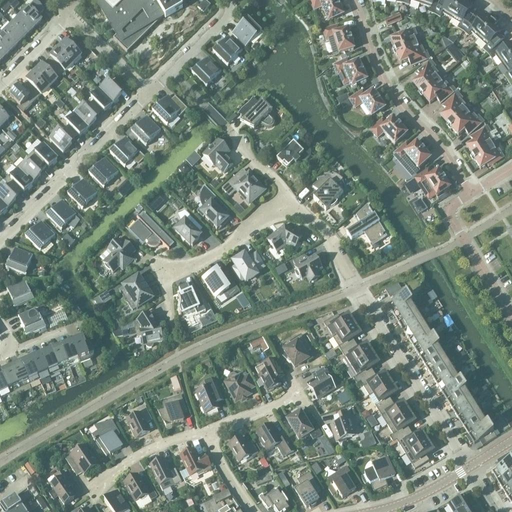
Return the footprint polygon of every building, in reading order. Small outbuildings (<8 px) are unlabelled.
[(95,0),(101,10),(106,4),(113,11),(118,6),(133,21),(117,36),(113,39),(127,53),(165,17),(164,16),(167,13),(170,17),(182,10),(176,0),(95,0)] [(327,0),(326,0),(312,0),(310,1),(314,11),(322,7),(329,23),(343,16),(335,0),(327,0)] [(422,0),(420,5),(430,9),(429,12),(435,14),(441,1),(438,0),(422,0)] [(441,0),(441,1),(435,14),(440,18),(442,14),(451,20),(463,0),(462,0),(463,0),(462,0),(441,0)] [(463,0),(451,20),(461,25),(459,29),(464,32),(473,20),(477,14),(470,10),(472,6),(466,2),(463,0)] [(201,5),(207,10),(211,6),(205,1),(201,5)] [(35,2),(20,17),(33,30),(42,21),(40,20),(38,17),(44,11),(35,2)] [(115,33),(117,36),(133,21),(118,6),(113,11),(106,4),(101,10),(114,32),(114,33),(115,33)] [(10,7),(7,5),(1,11),(4,13),(10,7)] [(473,20),(464,32),(468,36),(471,33),(479,40),(496,22),(495,22),(494,23),(491,21),(486,16),(482,20),(477,14),(473,20)] [(399,15),(385,21),(388,27),(401,21),(399,15)] [(20,17),(12,26),(25,39),(33,30),(20,17)] [(247,20),(232,35),(246,48),(246,49),(261,34),(261,33),(247,19),(246,19),(247,20)] [(496,22),(479,40),(487,47),(484,50),(489,54),(500,44),(495,39),(502,31),(497,26),(494,24),(496,22)] [(16,47),(25,39),(12,26),(3,34),(16,47)] [(328,40),(333,56),(354,50),(348,30),(340,32),(338,26),(323,31),(326,41),(328,40)] [(394,53),(419,42),(414,30),(391,40),(396,52),(394,53)] [(0,48),(8,56),(16,47),(3,34),(0,37),(0,48)] [(213,52),(228,67),(228,66),(243,51),(242,51),(229,38),(229,37),(214,52),(213,52)] [(58,50),(73,65),(85,53),(71,38),(67,42),(66,42),(58,50)] [(475,40),(467,53),(473,57),(482,44),(475,40)] [(424,54),(419,42),(394,53),(394,54),(396,53),(401,64),(412,60),(414,65),(411,67),(429,59),(426,53),(424,54)] [(500,44),(489,54),(492,59),(495,57),(502,66),(511,58),(511,44),(504,50),(500,44)] [(61,77),(73,65),(58,50),(50,58),(51,58),(47,62),(61,77)] [(192,73),(207,88),(207,87),(222,72),(221,72),(208,59),(208,58),(193,73),(192,73)] [(511,58),(502,66),(508,74),(505,77),(509,82),(511,79),(511,58)] [(343,62),(334,66),(338,76),(339,75),(343,86),(350,83),(353,88),(367,81),(358,62),(351,65),(348,59),(347,60),(343,62)] [(49,89),(61,77),(47,62),(43,66),(42,66),(34,73),(49,89)] [(419,96),(420,96),(441,78),(433,69),(435,67),(431,62),(415,74),(416,75),(418,73),(422,77),(413,85),(421,94),(419,96)] [(27,82),(23,86),(38,101),(49,89),(34,73),(26,81),(27,82)] [(441,78),(420,96),(422,95),(430,105),(439,97),(442,102),(440,104),(455,92),(451,86),(449,88),(441,78)] [(99,91),(99,92),(113,106),(114,106),(113,105),(119,99),(117,97),(123,91),(114,82),(110,86),(108,84),(100,92),(99,91)] [(38,101),(23,86),(19,90),(18,89),(10,97),(19,106),(17,108),(23,115),(38,101)] [(363,91),(349,100),(355,109),(362,104),(372,118),(385,109),(373,92),(366,96),(363,91)] [(93,102),(89,106),(98,115),(104,109),(107,112),(113,106),(99,92),(91,100),(93,102)] [(448,128),(468,110),(460,101),(462,99),(457,94),(443,107),(443,108),(446,105),(449,109),(441,117),(449,127),(448,128)] [(217,95),(213,99),(217,103),(221,99),(217,95)] [(153,111),(153,112),(167,126),(167,125),(178,115),(179,117),(186,110),(187,110),(175,98),(172,101),(169,97),(168,97),(153,111)] [(247,105),(245,107),(243,108),(241,111),(240,112),(239,113),(239,114),(238,115),(239,115),(245,118),(240,123),(254,130),(259,125),(266,129),(268,129),(271,129),(272,127),(274,126),(274,123),(274,121),(273,119),(269,115),(272,112),(262,101),(258,105),(253,99),(251,101),(250,102),(249,103),(247,105)] [(74,116),(89,130),(95,124),(92,121),(98,115),(89,106),(85,110),(83,108),(75,116),(74,116)] [(0,129),(13,116),(7,110),(2,114),(0,111),(0,129)] [(477,119),(468,110),(448,128),(448,129),(450,127),(458,137),(467,129),(471,133),(468,135),(469,136),(483,123),(479,117),(477,119)] [(88,130),(88,131),(89,130),(74,116),(74,117),(66,125),(68,127),(64,131),(74,140),(80,134),(82,136),(88,130)] [(148,118),(147,118),(132,133),(146,147),(161,132),(161,131),(160,131),(147,118),(148,118)] [(386,125),(382,120),(370,131),(378,139),(384,133),(395,145),(407,134),(393,119),(386,125)] [(471,160),(472,160),(495,145),(489,135),(491,133),(487,128),(470,138),(471,139),(474,137),(477,142),(467,148),(473,159),(471,160)] [(496,129),(491,132),(496,141),(501,138),(496,129)] [(74,140),(64,131),(60,135),(58,133),(50,141),(63,155),(70,148),(68,146),(74,140)] [(10,132),(7,135),(14,142),(17,139),(10,132)] [(124,168),(128,165),(132,160),(138,165),(144,159),(145,159),(140,153),(139,152),(139,153),(126,139),(111,154),(115,159),(115,160),(119,164),(120,163),(124,168)] [(203,156),(214,167),(215,166),(224,174),(233,165),(227,159),(224,157),(229,152),(226,150),(226,148),(226,146),(225,145),(223,144),(221,144),(218,141),(213,147),(211,147),(208,150),(208,151),(203,156)] [(9,143),(3,149),(5,152),(11,145),(9,143)] [(294,143),(277,160),(287,170),(294,163),(296,166),(300,162),(302,162),(307,161),(310,157),(311,152),(308,148),(304,145),(299,146),(297,147),(294,143)] [(406,144),(394,155),(401,163),(412,175),(418,170),(430,159),(417,143),(410,149),(406,144)] [(57,161),(41,145),(29,157),(43,171),(49,165),(51,167),(57,161)] [(504,159),(495,145),(472,160),(474,159),(480,170),(491,163),(493,165),(504,159)] [(29,157),(16,169),(19,172),(32,186),(39,179),(37,177),(43,171),(29,157)] [(105,160),(89,175),(94,180),(93,181),(98,185),(98,184),(103,189),(119,174),(118,173),(118,174),(105,161),(105,160)] [(184,166),(179,171),(183,175),(188,170),(184,166)] [(428,171),(415,180),(416,181),(420,187),(420,188),(424,193),(431,189),(436,196),(437,198),(450,189),(438,171),(431,176),(428,171)] [(24,189),(26,192),(32,186),(19,172),(11,180),(9,177),(4,182),(8,186),(18,195),(24,189)] [(235,177),(222,189),(229,197),(237,190),(249,204),(258,196),(260,196),(265,192),(265,190),(260,185),(258,185),(254,181),(255,180),(250,173),(240,182),(235,177)] [(312,187),(319,192),(313,198),(319,204),(317,205),(319,207),(320,208),(322,209),(324,209),(326,211),(329,208),(330,209),(332,208),(333,207),(335,206),(336,204),(337,202),(336,201),(343,194),(336,187),(343,180),(342,179),(340,178),(338,177),(337,176),(336,175),(334,175),(333,174),(332,174),(332,176),(330,175),(328,175),(326,175),(324,175),(324,178),(322,178),(320,178),(319,179),(317,180),(318,182),(316,183),(315,184),(314,186),(313,186),(312,187)] [(84,181),(68,196),(73,201),(72,202),(77,206),(77,205),(82,210),(98,195),(97,194),(97,195),(84,182),(84,181)] [(127,182),(123,186),(128,191),(132,187),(127,182)] [(0,202),(8,210),(14,204),(12,201),(18,195),(8,186),(4,190),(2,188),(0,190),(0,202)] [(203,208),(198,213),(203,218),(205,217),(217,229),(221,226),(222,227),(229,221),(223,215),(228,210),(204,187),(203,188),(202,189),(202,190),(201,191),(201,193),(200,194),(210,204),(207,208),(205,205),(203,208)] [(420,201),(413,206),(419,214),(426,210),(420,201)] [(63,202),(47,217),(52,222),(51,223),(55,227),(56,226),(61,231),(67,225),(74,229),(79,222),(74,218),(76,216),(76,215),(76,216),(63,203),(63,202)] [(150,203),(145,207),(152,214),(156,210),(150,203)] [(361,224),(347,233),(351,241),(364,233),(370,245),(381,238),(381,239),(383,237),(386,235),(379,224),(379,223),(375,216),(374,216),(367,205),(367,206),(356,216),(361,224)] [(139,206),(135,210),(139,215),(143,211),(139,206)] [(191,245),(192,247),(197,242),(196,241),(200,236),(197,233),(202,229),(185,212),(178,215),(182,224),(175,231),(180,236),(183,243),(186,242),(190,246),(191,245)] [(129,231),(143,245),(146,242),(148,244),(147,245),(148,246),(150,247),(152,248),(154,248),(156,248),(158,247),(159,246),(161,245),(160,244),(160,245),(159,244),(161,242),(169,250),(168,249),(173,244),(143,214),(138,219),(137,218),(140,221),(129,231)] [(42,223),(41,223),(26,238),(31,243),(30,244),(34,248),(35,247),(40,252),(55,237),(55,236),(55,237),(42,224),(42,223)] [(275,234),(267,241),(277,252),(286,245),(294,250),(302,237),(285,226),(279,231),(278,231),(278,232),(275,234)] [(123,271),(134,261),(128,255),(133,251),(125,242),(123,244),(119,240),(108,250),(112,254),(103,263),(105,265),(105,267),(106,268),(108,271),(110,272),(111,272),(113,274),(120,268),(123,271)] [(16,249),(15,249),(7,269),(13,272),(13,273),(18,275),(19,274),(25,277),(33,256),(32,257),(15,250),(16,249)] [(242,257),(235,262),(236,263),(234,264),(236,268),(233,270),(238,278),(241,276),(245,282),(247,281),(248,282),(255,277),(254,276),(256,275),(255,273),(263,268),(256,255),(247,261),(245,257),(243,258),(242,257)] [(303,256),(293,262),(296,267),(295,268),(297,271),(296,272),(295,274),(297,277),(300,278),(301,277),(303,281),(307,278),(310,283),(312,282),(313,283),(317,281),(318,279),(319,278),(317,273),(322,270),(314,257),(306,261),(303,256)] [(203,281),(216,299),(223,294),(228,300),(240,292),(227,272),(220,277),(219,274),(216,276),(214,273),(203,281)] [(126,303),(128,304),(132,311),(136,308),(137,309),(153,300),(147,292),(148,291),(144,285),(143,286),(138,278),(123,287),(124,289),(120,291),(124,298),(124,300),(124,301),(125,302),(126,303)] [(7,289),(7,290),(15,310),(33,302),(25,282),(24,282),(7,290),(7,289)] [(178,298),(178,299),(179,300),(179,301),(180,302),(180,303),(180,305),(180,306),(180,307),(180,308),(180,309),(180,310),(180,312),(180,313),(180,314),(181,315),(181,316),(182,316),(181,315),(194,310),(197,315),(205,312),(206,312),(205,310),(204,308),(203,306),(202,303),(202,301),(201,299),(200,297),(199,295),(198,293),(197,291),(195,289),(190,292),(187,284),(187,285),(187,287),(179,290),(182,297),(179,298),(178,298)] [(393,315),(410,304),(412,303),(403,288),(401,290),(398,285),(385,291),(392,303),(387,306),(393,315)] [(107,293),(95,301),(99,308),(111,300),(107,293)] [(419,311),(420,310),(415,301),(412,303),(410,304),(393,315),(398,324),(419,311)] [(19,317),(18,317),(27,337),(33,334),(34,335),(39,333),(39,332),(45,329),(36,309),(36,310),(19,317)] [(404,332),(425,319),(419,311),(398,324),(404,332)] [(63,312),(47,319),(51,329),(68,322),(63,312)] [(217,322),(212,312),(210,313),(209,314),(208,315),(207,316),(206,316),(205,317),(203,318),(204,318),(207,327),(217,322)] [(156,327),(153,322),(154,322),(149,314),(137,321),(137,322),(134,324),(135,330),(137,338),(141,338),(143,346),(146,346),(146,347),(147,348),(149,349),(151,349),(153,347),(154,345),(153,344),(163,342),(159,327),(156,327)] [(333,339),(355,325),(351,318),(350,319),(348,316),(338,323),(334,317),(324,324),(333,339)] [(409,341),(430,328),(425,319),(404,332),(409,341)] [(111,324),(115,331),(121,327),(116,320),(111,324)] [(133,320),(121,328),(122,333),(135,330),(134,324),(133,320)] [(342,353),(353,347),(350,341),(360,335),(358,332),(359,331),(355,325),(333,339),(342,353)] [(121,328),(113,334),(116,338),(123,337),(122,333),(121,328)] [(430,328),(409,341),(414,349),(434,337),(433,337),(432,338),(427,330),(430,328)] [(90,336),(85,337),(87,342),(95,339),(97,338),(95,334),(90,336)] [(292,363),(295,368),(294,368),(295,368),(308,360),(308,359),(305,354),(311,351),(311,350),(310,350),(302,336),(301,335),(290,343),(292,346),(284,351),(285,352),(286,353),(283,357),(289,363),(290,363),(291,363),(292,363)] [(434,337),(414,349),(420,358),(439,346),(434,337)] [(71,343),(80,365),(90,361),(93,359),(94,355),(94,352),(93,349),(91,346),(87,345),(84,344),(82,339),(71,343)] [(252,350),(260,346),(264,352),(268,350),(262,339),(250,345),(252,350)] [(61,347),(70,369),(80,365),(71,343),(61,347)] [(351,368),(374,354),(370,348),(369,348),(367,345),(356,352),(353,347),(342,353),(351,368)] [(425,367),(443,356),(438,347),(439,346),(420,358),(425,367)] [(51,351),(60,373),(70,369),(61,347),(51,351)] [(60,373),(51,351),(41,355),(50,377),(60,373)] [(357,385),(360,383),(371,376),(368,371),(379,364),(377,361),(377,360),(374,354),(351,368),(357,377),(353,379),(357,385)] [(31,360),(40,382),(50,377),(41,355),(31,360)] [(443,356),(425,367),(431,375),(448,364),(443,356)] [(20,364),(30,386),(40,382),(31,360),(20,364)] [(263,366),(255,370),(267,393),(281,386),(278,380),(284,377),(275,360),(269,363),(268,362),(263,365),(263,366)] [(459,370),(453,361),(448,364),(431,375),(436,384),(458,370),(459,370)] [(208,362),(200,365),(203,371),(211,368),(208,362)] [(10,369),(20,391),(30,386),(20,364),(10,369)] [(309,388),(317,401),(335,389),(327,377),(333,374),(329,368),(317,375),(320,381),(309,388)] [(0,373),(10,395),(20,391),(10,369),(0,373)] [(441,393),(459,382),(463,379),(458,370),(436,384),(441,393)] [(10,395),(0,373),(0,398),(1,400),(10,395)] [(228,382),(225,384),(236,403),(251,395),(248,391),(254,388),(248,377),(247,377),(245,374),(241,377),(240,376),(237,377),(236,376),(235,375),(234,375),(233,375),(232,375),(231,375),(230,376),(229,376),(229,377),(228,378),(228,379),(228,380),(228,381),(228,382)] [(360,383),(357,385),(360,383),(369,397),(392,383),(388,377),(387,377),(385,374),(374,381),(371,376),(360,383)] [(441,393),(447,401),(466,389),(468,388),(469,387),(464,378),(463,379),(459,382),(441,393)] [(196,394),(205,415),(219,409),(215,401),(222,398),(215,380),(201,386),(203,391),(196,394)] [(392,383),(369,397),(378,412),(389,405),(386,400),(397,393),(395,390),(396,389),(392,383)] [(468,388),(466,389),(447,401),(452,410),(470,399),(474,396),(468,388)] [(345,393),(340,396),(345,404),(350,401),(345,393)] [(158,411),(163,422),(164,422),(166,427),(171,425),(172,425),(183,421),(182,415),(187,413),(181,396),(161,403),(164,410),(159,412),(158,411)] [(470,399),(452,410),(458,418),(475,408),(470,399)] [(389,405),(378,412),(387,426),(410,412),(406,406),(405,406),(403,403),(392,410),(389,405)] [(463,427),(480,416),(485,414),(479,405),(475,408),(458,418),(463,427)] [(127,421),(136,440),(150,433),(144,421),(150,418),(145,407),(138,410),(140,414),(127,421)] [(410,412),(387,426),(393,435),(390,437),(393,443),(397,441),(407,434),(404,429),(415,422),(413,419),(414,419),(410,412)] [(290,419),(287,421),(299,441),(309,434),(313,440),(321,435),(311,418),(305,422),(301,413),(298,415),(296,413),(289,418),(290,419)] [(346,440),(352,437),(356,436),(348,413),(334,418),(338,429),(332,431),(336,443),(339,442),(339,444),(346,441),(346,440)] [(480,416),(463,427),(468,436),(486,425),(480,416)] [(112,421),(94,427),(98,433),(92,437),(107,457),(112,454),(113,455),(113,454),(121,448),(115,439),(120,435),(112,421)] [(468,436),(474,445),(483,439),(486,445),(496,438),(493,433),(495,432),(496,431),(491,422),(488,424),(487,424),(486,425),(468,436)] [(257,433),(261,440),(260,442),(263,446),(265,446),(268,452),(275,448),(276,449),(277,449),(283,458),(294,452),(286,438),(281,441),(271,425),(267,428),(265,427),(263,427),(261,429),(261,431),(257,433)] [(406,455),(428,441),(424,435),(423,436),(421,433),(411,439),(407,434),(397,441),(406,455)] [(319,441),(322,446),(328,442),(325,437),(319,441)] [(229,446),(239,463),(246,460),(247,462),(259,455),(252,443),(246,446),(242,438),(229,446)] [(428,441),(406,455),(415,470),(426,463),(422,458),(433,451),(431,448),(432,448),(428,441)] [(66,460),(75,474),(80,470),(84,476),(98,466),(94,461),(95,460),(91,453),(89,454),(85,447),(66,460)] [(180,457),(190,478),(197,474),(198,477),(212,470),(205,457),(198,460),(194,450),(187,453),(187,452),(181,454),(182,456),(180,457)] [(511,472),(511,454),(511,453),(497,462),(500,467),(491,473),(497,481),(511,472)] [(341,456),(334,460),(335,460),(338,466),(339,467),(346,463),(341,456)] [(366,475),(362,477),(362,480),(363,482),(364,483),(365,485),(370,483),(374,493),(388,487),(385,481),(388,480),(395,477),(388,463),(386,459),(372,466),(374,470),(365,474),(366,475)] [(163,460),(150,466),(160,486),(163,492),(170,488),(181,483),(175,470),(169,473),(163,460)] [(263,460),(259,463),(264,470),(268,468),(263,460)] [(29,462),(23,466),(30,477),(36,473),(29,462)] [(331,484),(331,485),(337,496),(339,495),(342,500),(349,496),(348,495),(354,491),(352,487),(356,484),(357,484),(348,470),(341,470),(345,477),(332,485),(331,484)] [(511,472),(497,481),(502,490),(511,484),(511,472)] [(64,506),(74,500),(68,490),(72,486),(64,473),(57,478),(59,481),(51,487),(53,490),(49,493),(48,492),(54,502),(54,501),(58,498),(64,506)] [(316,503),(312,497),(321,492),(309,473),(297,481),(302,488),(296,492),(306,509),(309,507),(310,510),(315,507),(316,506),(316,505),(316,504),(316,503)] [(270,475),(255,481),(257,487),(272,481),(270,475)] [(124,483),(128,489),(128,490),(128,492),(130,495),(132,496),(136,503),(139,501),(141,501),(144,499),(145,497),(148,496),(151,501),(157,498),(147,480),(141,483),(137,476),(124,483)] [(511,496),(511,484),(502,490),(508,499),(511,496)] [(35,500),(40,497),(32,486),(27,489),(35,500)] [(264,505),(268,511),(273,508),(275,511),(287,511),(290,511),(286,505),(287,504),(288,505),(282,495),(282,496),(281,497),(276,490),(274,491),(275,491),(264,498),(262,495),(259,498),(264,505)] [(231,497),(228,491),(213,498),(216,504),(231,497)] [(125,511),(128,511),(129,510),(118,493),(104,502),(111,511),(125,511)] [(12,511),(22,506),(16,497),(0,507),(0,510),(1,511),(12,511)] [(451,511),(459,511),(468,507),(462,498),(448,507),(451,511)]
